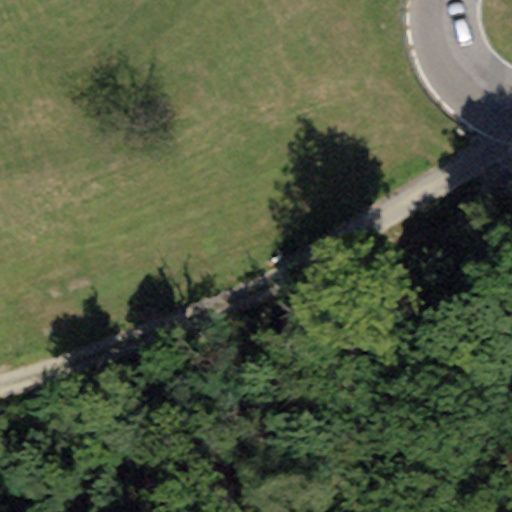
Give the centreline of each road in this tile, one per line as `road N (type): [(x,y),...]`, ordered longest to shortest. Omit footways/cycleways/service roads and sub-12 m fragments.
road 1 (track): [(0,386),(153,331),(413,202),(489,144),(507,99)]
road 2 (unclassified): [(511,179),(337,375),(207,471),(176,511)]
road 3 (tertiary): [(511,100),(475,84),(456,64),(444,0)]
